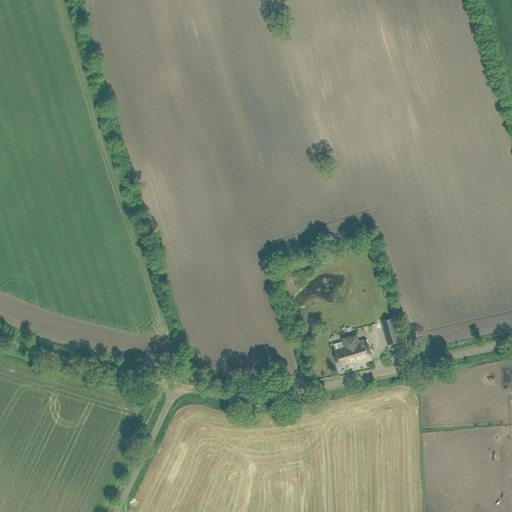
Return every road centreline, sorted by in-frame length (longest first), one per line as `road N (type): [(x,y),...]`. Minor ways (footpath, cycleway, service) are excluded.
road 1 (unclassified): [(511,342),(278,396),(176,386)]
road 2 (unclassified): [(176,386),(0,339)]
road 3 (unclassified): [(116,511),(176,386)]
